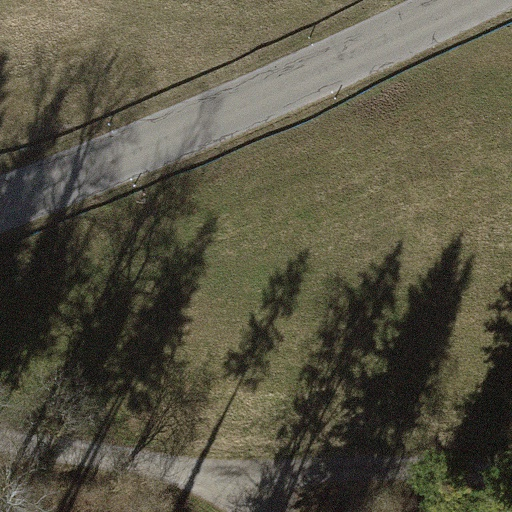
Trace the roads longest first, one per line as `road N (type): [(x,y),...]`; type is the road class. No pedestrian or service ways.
road 1 (unclassified): [(481,0),(267,104),(0,202)]
road 2 (track): [(223,470),(391,467),(511,483)]
road 3 (track): [(0,439),(223,470)]
